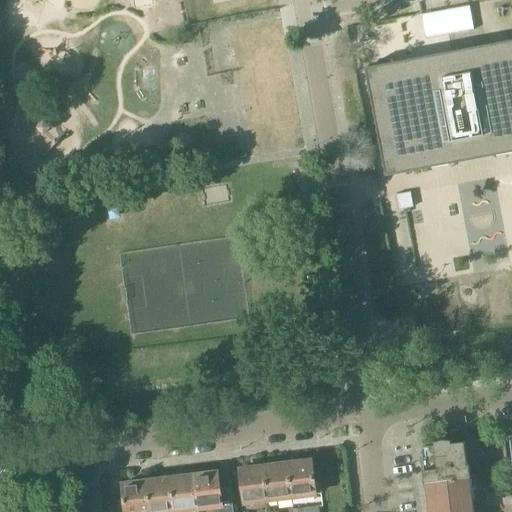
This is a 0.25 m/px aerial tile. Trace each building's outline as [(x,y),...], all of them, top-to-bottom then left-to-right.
[(469,6),(422,15),(426,39),(474,30),(469,6)] [(393,64),(365,69),(385,177),(414,172),(413,171),(511,152),(511,41),(510,42),(510,43),(394,65),(393,64)] [(410,193),(395,196),(398,210),(413,208),(410,193)] [(507,462),(504,437),(495,438),(498,463),(507,462)] [(428,511),(472,511),(465,442),(421,447),(424,471),(423,471),(424,482),(425,482),(428,511)] [(286,463),(291,499),(316,495),(312,460),(286,463)] [(291,499),(286,463),(263,466),(268,501),(291,499)] [(268,501),(263,466),(239,469),(244,504),(268,501)] [(233,511),(230,480),(219,481),(218,472),(192,475),(197,510),(216,508),(216,511),(233,511)] [(192,475),(169,478),(173,511),(182,511),(197,510),(192,475)] [(173,511),(169,478),(145,481),(149,511),(173,511)] [(149,511),(145,481),(122,484),(125,511),(149,511)] [(511,511),(511,503),(511,498),(502,499),(504,511),(511,511)] [(482,501),(484,511),(491,510),(489,500),(482,501)]
